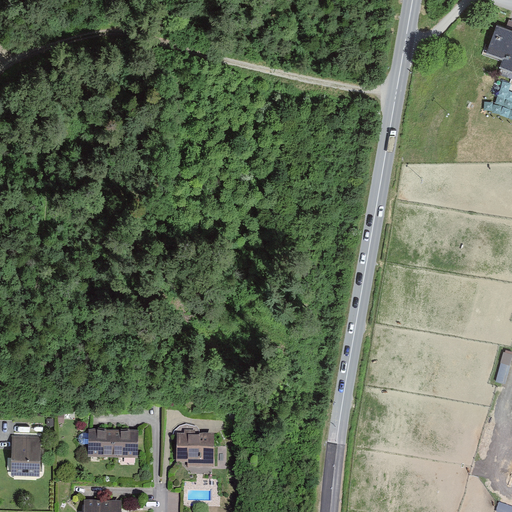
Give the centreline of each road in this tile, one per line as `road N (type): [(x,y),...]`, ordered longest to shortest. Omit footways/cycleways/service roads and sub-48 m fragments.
road 1 (secondary): [(333,511),(407,52)]
road 2 (track): [(0,66),(114,34),(247,68),(399,91)]
